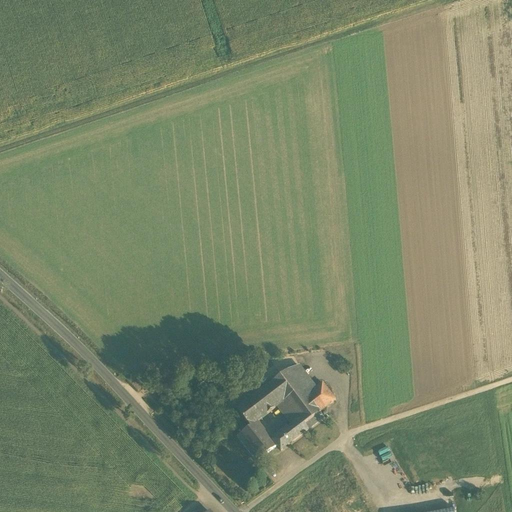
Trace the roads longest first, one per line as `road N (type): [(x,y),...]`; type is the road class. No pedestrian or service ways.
road 1 (track): [(0,150),(455,0)]
road 2 (secondary): [(0,277),(95,363),(234,511)]
road 3 (track): [(241,511),(350,432),(511,379)]
